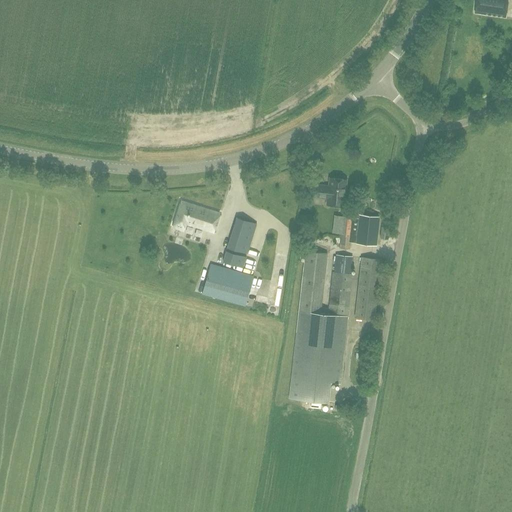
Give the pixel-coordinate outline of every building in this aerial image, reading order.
[(505,17),(507,0),(476,0),(475,13),(505,17)] [(499,41),(508,42),(508,38),(511,38),(511,29),(500,28),(499,41)] [(330,178),(329,187),(312,185),(311,197),(328,198),(327,205),(343,207),(346,180),(330,178)] [(213,232),(213,233),(220,213),(181,201),(173,227),(184,231),(187,221),(191,223),(191,224),(206,229),(207,226),(214,228),(213,232)] [(376,245),(379,217),(359,215),(359,219),(353,218),(343,217),(341,236),(340,236),(339,248),(350,249),(350,242),(376,245)] [(228,247),(248,254),(257,224),(237,218),(228,247)] [(196,267),(198,248),(176,246),(174,265),(196,267)] [(339,384),(347,316),(351,274),(350,274),(352,257),(336,255),(334,272),(333,272),(328,314),(320,313),(327,254),(306,251),(299,311),(288,398),(327,402),(329,382),(339,384)] [(233,265),(243,268),(246,257),(236,254),(233,265)] [(374,319),(381,260),(361,257),(355,317),(374,319)] [(245,306),(253,276),(210,264),(202,294),(245,306)]
